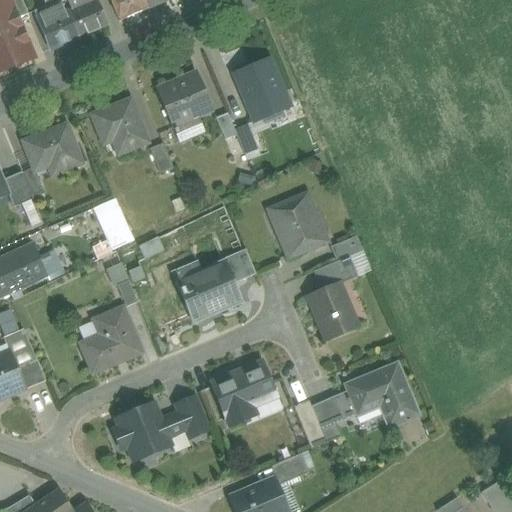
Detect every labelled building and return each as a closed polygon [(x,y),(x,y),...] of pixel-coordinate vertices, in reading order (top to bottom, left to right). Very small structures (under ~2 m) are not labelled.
[(28,15),(21,0),(0,0),(0,2),(6,0),(8,0),(16,20),(28,15)] [(8,0),(6,0),(0,2),(0,71),(32,58),(16,20),(8,0)] [(43,0),(47,7),(33,13),(50,52),(79,40),(79,39),(67,13),(67,12),(64,13),(60,4),(63,3),(61,0),(43,0)] [(96,0),(67,0),(72,11),(67,13),(79,39),(108,26),(96,0)] [(110,0),(120,22),(148,10),(144,0),(110,0)] [(144,0),(148,10),(170,0),(144,0)] [(269,61),(235,75),(255,124),(290,109),(269,61)] [(196,74),(157,91),(173,129),(212,112),(196,74)] [(148,145),(131,101),(92,116),(100,137),(109,133),(119,157),(148,145)] [(228,115),(217,120),(234,160),(245,156),(234,131),(228,115)] [(67,126),(24,144),(28,155),(34,169),(35,173),(36,173),(58,164),(62,173),(82,165),(67,126)] [(248,126),(234,131),(245,156),(249,166),(262,161),(248,126)] [(163,145),(150,151),(160,175),(173,169),(163,145)] [(16,160),(22,174),(34,169),(28,155),(16,160)] [(22,174),(33,201),(45,195),(36,173),(35,173),(34,169),(22,174)] [(0,171),(0,194),(7,192),(8,191),(4,182),(0,171)] [(8,191),(7,192),(14,209),(20,206),(29,202),(33,201),(22,174),(4,182),(8,191)] [(308,196),(269,212),(289,259),(327,243),(308,196)] [(29,202),(20,206),(28,225),(37,221),(29,202)] [(109,237),(88,247),(95,262),(116,252),(109,237)] [(357,238),(331,248),(338,263),(349,258),(363,253),(357,238)] [(34,246),(0,261),(0,298),(48,277),(38,256),(34,246)] [(246,251),(222,261),(223,264),(224,263),(234,285),(256,276),(246,251)] [(38,256),(48,277),(61,271),(55,257),(48,260),(44,253),(38,256)] [(355,272),(327,283),(329,289),(340,285),(371,272),(363,253),(349,258),(355,272)] [(349,258),(338,263),(321,270),(327,283),(355,272),(349,258)] [(171,272),(177,283),(206,271),(201,259),(171,272)] [(206,271),(177,283),(181,293),(191,318),(194,324),(241,304),(234,285),(224,263),(223,264),(206,271)] [(121,265),(107,271),(111,280),(125,274),(121,265)] [(138,304),(129,282),(118,287),(127,309),(138,304)] [(329,289),(308,298),(326,342),(358,329),(340,285),(329,289)] [(191,318),(181,293),(167,299),(178,324),(191,318)] [(123,310),(94,322),(95,323),(79,330),(85,344),(82,346),(94,375),(142,355),(123,310)] [(36,362),(23,331),(3,339),(9,352),(10,352),(26,391),(46,383),(37,361),(36,362)] [(9,352),(0,356),(0,402),(26,391),(10,352),(9,352)] [(263,363),(211,385),(229,429),(245,422),(241,413),(278,398),(263,363)] [(397,365),(346,386),(350,398),(358,416),(380,407),(390,429),(419,417),(397,365)] [(350,398),(338,403),(345,421),(358,416),(350,398)] [(195,399),(176,406),(179,414),(187,432),(190,439),(209,432),(195,399)] [(312,408),(309,402),(294,409),(311,451),(327,444),(322,432),(321,432),(311,408),(312,408)] [(312,408),(311,408),(321,432),(322,432),(336,425),(326,402),(312,408)] [(153,405),(117,420),(121,430),(114,432),(121,451),(128,448),(134,463),(171,447),(168,440),(187,432),(179,414),(160,422),(153,405)] [(274,466),(280,481),(297,474),(299,478),(309,474),(302,455),(274,466)] [(280,481),(276,483),(283,498),(279,499),(284,511),(301,511),(302,511),(291,486),(301,482),(299,478),(297,474),(280,481)] [(511,511),(511,484),(507,477),(480,494),(491,511),(511,511)] [(275,479),(230,498),(236,511),(284,511),(279,499),(283,498),(276,483),(275,479)] [(36,508),(30,511),(70,511),(58,493),(36,508)] [(29,497),(3,511),(30,511),(36,508),(29,497)] [(436,511),(458,511),(463,509),(456,499),(436,511)]
